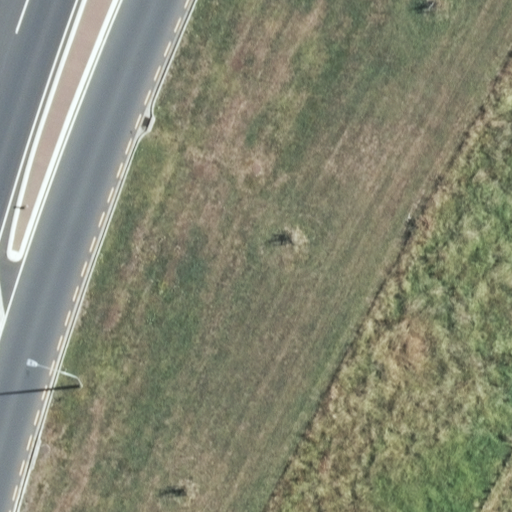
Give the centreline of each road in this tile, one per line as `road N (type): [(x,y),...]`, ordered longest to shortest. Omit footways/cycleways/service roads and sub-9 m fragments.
road 1 (secondary): [(152,0),(66,197),(0,400)]
road 2 (secondary): [(0,127),(43,0)]
